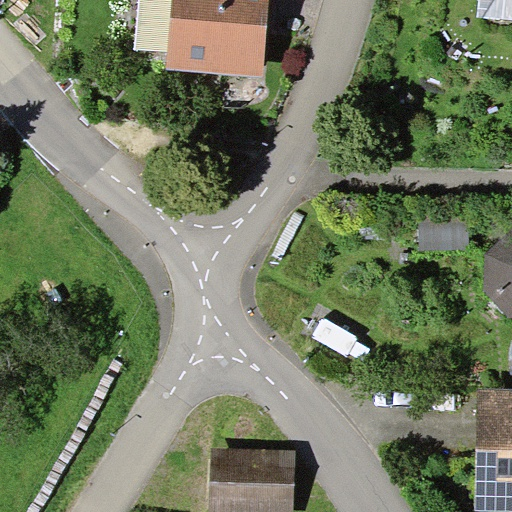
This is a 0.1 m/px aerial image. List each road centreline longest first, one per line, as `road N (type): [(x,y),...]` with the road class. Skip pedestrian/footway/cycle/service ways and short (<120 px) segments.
road 1 (residential): [(206,282),(74,151),(0,57)]
road 2 (residential): [(371,511),(206,282)]
road 3 (unclassified): [(94,511),(177,365),(206,282)]
road 4 (residential): [(288,161),(511,179)]
road 5 (unclassified): [(288,161),(309,130),(353,0)]
road 6 (unclassified): [(206,282),(288,161)]
